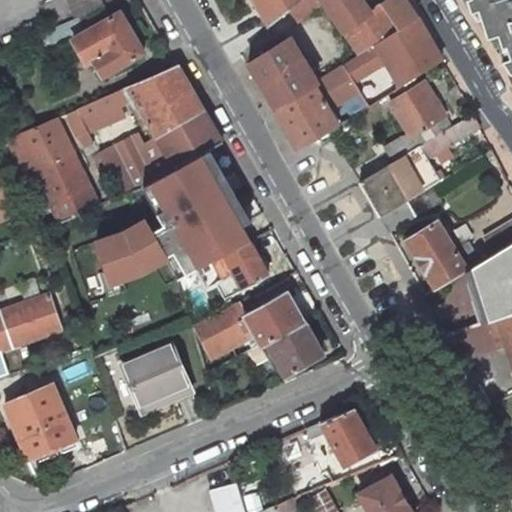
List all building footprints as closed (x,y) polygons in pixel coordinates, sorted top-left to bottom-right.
[(70,0),(81,21),(134,0),(70,0)] [(257,0),(271,24),(293,8),(302,0),(257,0)] [(418,18),(405,0),(388,0),(372,11),(364,0),(302,0),(293,8),(300,20),(328,5),(361,54),(418,18)] [(511,0),(462,0),(477,22),(481,20),(487,38),(498,35),(502,47),(506,46),(510,58),(506,60),(502,61),(510,74),(511,73),(511,0)] [(146,57),(123,17),(75,43),(87,66),(94,62),(104,79),(146,57)] [(418,18),(361,54),(344,65),(354,81),(386,64),(401,88),(443,63),(418,18)] [(37,39),(43,52),(85,36),(79,22),(37,39)] [(510,58),(506,46),(502,47),(506,60),(510,58)] [(157,138),(175,170),(224,147),(180,69),(131,90),(135,98),(157,138)] [(453,126),(426,83),(394,101),(415,134),(432,124),(438,135),(453,126)] [(131,90),(79,112),(83,119),(89,131),(125,114),(121,105),(129,101),(135,98),(131,90)] [(129,101),(153,141),(157,138),(135,98),(129,101)] [(71,116),(74,124),(83,119),(79,112),(71,116)] [(397,160),(363,181),(383,217),(436,185),(440,183),(428,163),(480,132),(471,115),(453,126),(438,135),(421,146),(397,160)] [(97,209),(57,121),(17,138),(61,227),(97,209)] [(432,124),(415,134),(421,146),(438,135),(432,124)] [(165,175),(175,170),(157,138),(153,141),(143,146),(138,134),(98,151),(120,198),(148,184),(165,175)] [(415,134),(390,149),(397,160),(421,146),(415,134)] [(275,235),(224,147),(175,170),(165,175),(173,190),(192,182),(202,200),(202,207),(196,211),(211,237),(217,234),(228,254),(230,257),(252,246),(275,235)] [(148,184),(153,200),(173,190),(165,175),(148,184)] [(392,233),(445,200),(436,185),(383,217),(392,233)] [(133,281),(116,235),(106,205),(97,209),(61,227),(51,232),(78,311),(117,297),(114,289),(133,281)] [(145,268),(166,259),(171,268),(189,257),(163,212),(145,223),(116,235),(133,281),(146,275),(145,268)] [(511,242),(511,217),(508,220),(503,227),(485,239),(494,254),(511,242)] [(409,240),(436,289),(466,271),(475,265),(480,263),(467,241),(462,245),(453,230),(444,235),(437,223),(409,240)] [(511,314),(511,242),(494,254),(480,263),(475,265),(494,321),(511,314)] [(252,246),(230,257),(228,254),(223,257),(200,268),(208,285),(222,279),(231,274),(239,292),(268,278),(252,246)] [(154,306),(181,294),(177,280),(171,268),(166,259),(145,268),(146,275),(133,281),(114,289),(117,297),(118,296),(133,340),(162,328),(154,306)] [(222,279),(230,296),(239,292),(231,274),(222,279)] [(162,328),(188,317),(181,294),(154,306),(162,328)] [(94,357),(133,340),(118,296),(117,297),(78,311),(94,357)] [(262,345),(303,324),(288,298),(245,320),(236,306),(194,325),(213,360),(248,342),(254,338),(260,348),(263,346),(262,345)] [(47,299),(0,315),(0,356),(60,334),(47,299)] [(467,362),(509,345),(511,354),(511,314),(494,321),(451,335),(467,362)] [(303,324),(262,345),(263,346),(270,358),(281,377),(286,374),(288,378),(322,358),(303,324)] [(248,342),(253,351),(260,348),(254,338),(248,342)] [(171,344),(121,365),(139,406),(170,394),(173,401),(192,393),(171,344)] [(254,367),(270,358),(263,346),(260,348),(253,351),(247,354),(254,367)] [(9,403),(29,458),(73,443),(54,388),(9,403)] [(171,434),(160,406),(116,423),(127,453),(171,434)] [(326,435),(344,467),(374,451),(353,411),(308,430),(314,440),(326,435)] [(308,430),(283,441),(288,451),(314,440),(308,430)] [(327,489),(342,483),(335,471),(313,482),(319,493),(327,489)] [(408,511),(389,479),(359,496),(367,511),(408,511)] [(243,511),(235,484),(210,491),(215,511),(243,511)] [(309,497),(314,511),(335,511),(327,489),(319,493),(309,497)]
